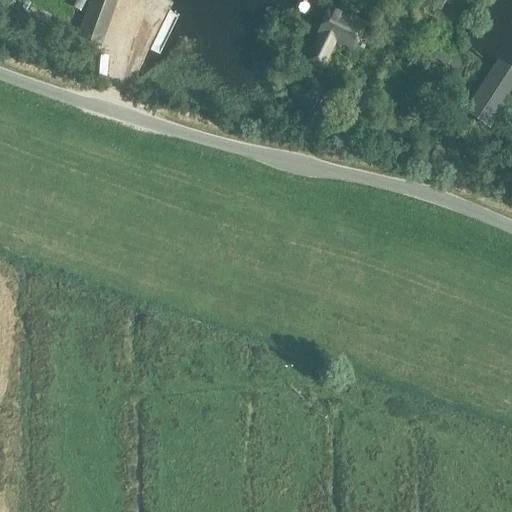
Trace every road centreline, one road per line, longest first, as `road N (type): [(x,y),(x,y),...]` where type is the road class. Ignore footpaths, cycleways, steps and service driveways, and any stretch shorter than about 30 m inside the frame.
road 1 (unclassified): [(511,228),(0,81)]
road 2 (track): [(89,455),(98,421),(123,395),(342,397),(495,447),(511,464)]
